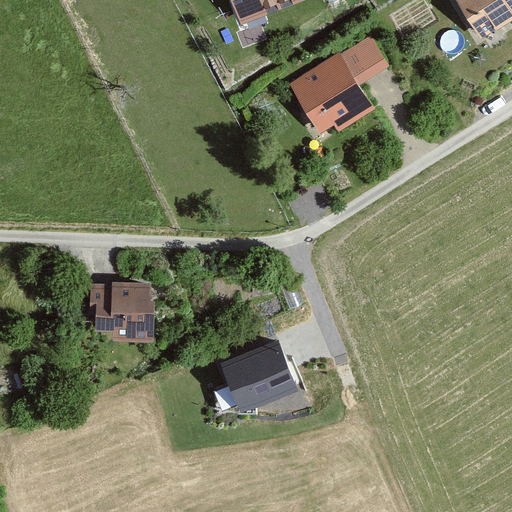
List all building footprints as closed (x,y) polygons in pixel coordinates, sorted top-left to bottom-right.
[(237,0),(246,20),(293,0),(237,0)] [(511,0),(461,0),(483,31),(511,11),(511,0)] [(339,45),(289,80),(328,135),(381,98),(367,78),(390,63),(370,33),(344,52),(339,45)] [(114,274),(94,275),(94,319),(119,319),(119,331),(159,330),(159,270),(114,271),(114,274)] [(295,391),(277,345),(224,366),(242,411),(295,391)] [(22,355),(0,364),(0,369),(7,385),(31,375),(22,355)]
